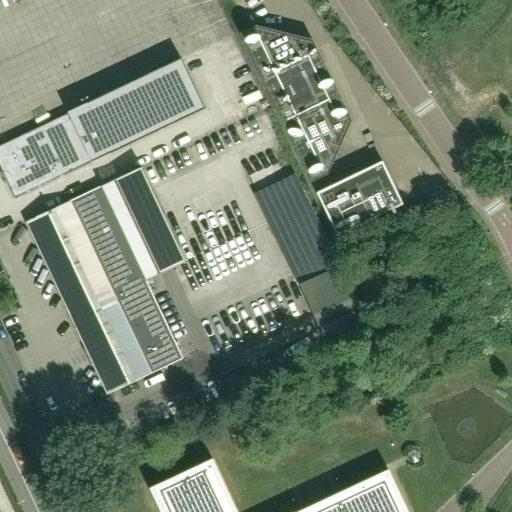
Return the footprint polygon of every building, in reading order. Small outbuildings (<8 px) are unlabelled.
[(352,121),(317,49),(313,40),(256,26),(241,34),(312,183),(328,175),(352,121)] [(0,167),(14,197),(90,162),(91,164),(205,112),(181,61),(68,114),(68,115),(0,145),(0,167)] [(260,125),(250,130),(261,154),(272,149),(260,125)] [(240,134),(229,137),(236,163),(247,160),(240,134)] [(403,205),(382,162),(317,193),(341,244),(372,229),(368,222),(372,219),(374,222),(380,219),(378,216),(403,205)] [(70,202),(26,223),(108,395),(152,374),(184,359),(146,281),(186,262),(141,168),(101,187),(70,202)] [(184,231),(199,258),(219,247),(204,220),(184,231)] [(511,348),(511,314),(484,242),(430,262),(469,364),(511,348)] [(236,511),(212,459),(149,488),(160,511),(405,511),(387,474),(305,511),(300,511),(301,511),(298,511),(236,511)]
